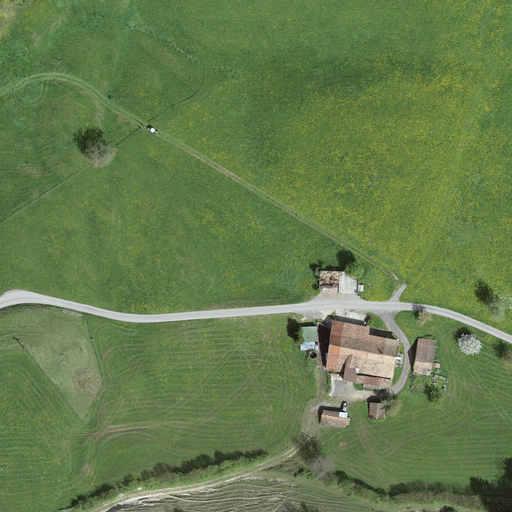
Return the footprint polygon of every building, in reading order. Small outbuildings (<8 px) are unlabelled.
[(357,274),(322,272),(321,293),(355,295),(357,274)] [(370,329),(333,322),(325,367),(348,372),(347,379),(392,387),(401,341),(369,335),(370,329)] [(437,342),(418,340),(413,373),(432,376),(437,342)] [(384,405),(369,403),(367,418),(382,420),(384,405)] [(345,415),(322,411),(320,424),(343,428),(345,415)]
